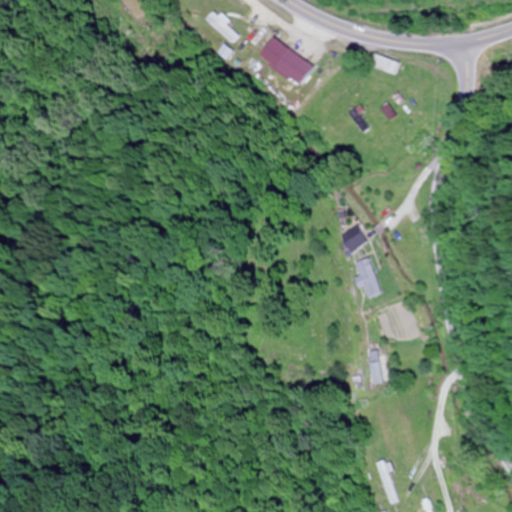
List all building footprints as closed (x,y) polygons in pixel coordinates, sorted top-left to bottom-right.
[(242,36),(218,11),(209,20),(234,45),(242,36)] [(306,86),(319,67),(292,49),(279,68),(306,86)] [(374,66),(398,76),(403,63),(379,54),(374,66)] [(355,252),(373,242),(364,225),(346,235),(355,252)] [(357,264),(369,300),(386,294),(374,258),(357,264)] [(367,353),(372,386),(389,383),(383,350),(367,353)] [(375,465),(389,506),(398,502),(384,461),(375,465)]
